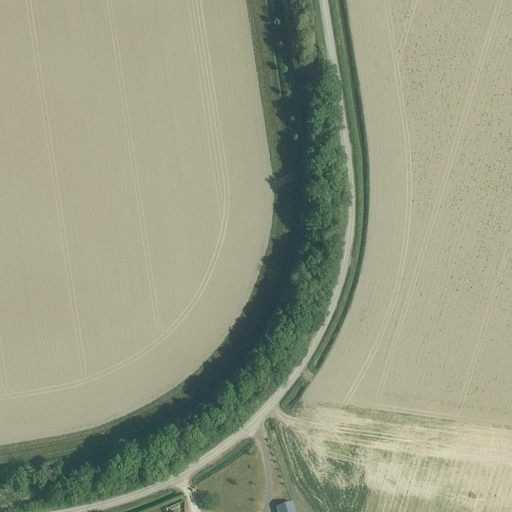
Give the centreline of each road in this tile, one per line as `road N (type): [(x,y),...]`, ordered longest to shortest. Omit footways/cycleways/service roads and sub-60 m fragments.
road 1 (track): [(0,508),(128,452),(190,413),(240,367),(266,329),(301,228),(309,0)]
road 2 (unclassified): [(75,511),(155,488),(222,451),(305,361),(327,314),(348,226),(349,172),(323,0)]
